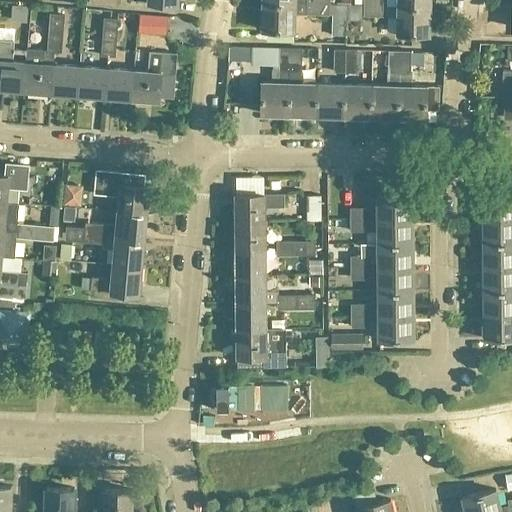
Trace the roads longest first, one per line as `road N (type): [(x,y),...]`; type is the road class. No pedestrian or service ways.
road 1 (residential): [(177,442),(198,160)]
road 2 (residential): [(198,160),(445,158)]
road 3 (residential): [(440,382),(437,198),(445,158)]
road 4 (residential): [(0,138),(198,160)]
road 5 (residential): [(177,442),(0,436)]
road 6 (residential): [(198,160),(215,0)]
road 7 (residential): [(445,158),(470,0)]
